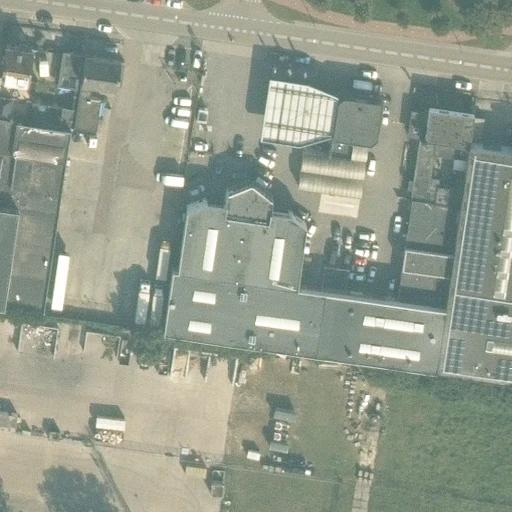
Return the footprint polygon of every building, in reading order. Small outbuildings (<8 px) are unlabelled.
[(1,43),(0,49),(0,76),(25,80),(27,67),(30,48),(5,44),(1,43)] [(62,52),(57,85),(75,87),(80,55),(62,52)] [(83,55),(80,74),(72,127),(95,131),(100,99),(88,97),(90,84),(114,88),(119,60),(83,55)] [(305,79),(267,74),(259,136),(299,140),(328,132),(334,91),(305,79)] [(332,135),(329,154),(349,157),(352,138),(369,141),(376,136),(381,99),(343,93),(337,98),(332,135)] [(0,117),(9,119),(9,117),(12,98),(0,96),(0,117)] [(412,190),(411,197),(412,197),(459,204),(461,188),(437,185),(438,181),(429,179),(433,153),(466,158),(468,141),(472,115),(471,115),(432,109),(431,121),(426,120),(421,119),(418,139),(412,190)] [(0,180),(60,191),(64,161),(10,152),(15,120),(9,119),(0,117),(0,180)] [(511,144),(511,148),(468,141),(466,158),(461,188),(459,204),(445,305),(434,369),(511,379),(511,144)] [(0,305),(41,312),(60,191),(0,180),(0,305)] [(163,329),(310,351),(320,287),(297,284),(306,223),(291,211),(270,208),(272,196),(251,180),(226,190),(224,202),(204,199),(186,206),(177,267),(172,266),(163,329)] [(397,298),(445,305),(459,204),(412,197),(397,298)] [(310,351),(434,369),(445,305),(397,298),(320,287),(310,351)]
